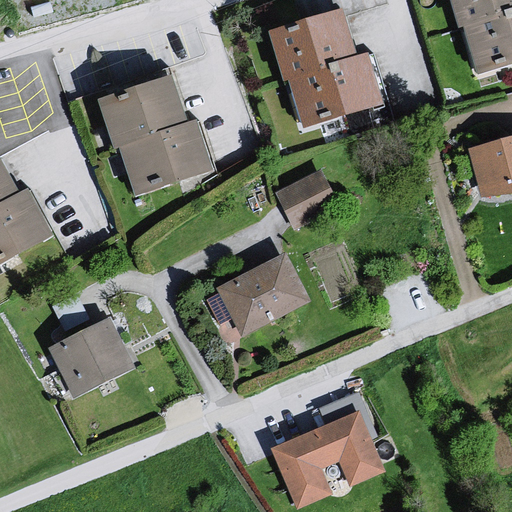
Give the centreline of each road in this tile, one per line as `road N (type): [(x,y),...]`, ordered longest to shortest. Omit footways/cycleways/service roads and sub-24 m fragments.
road 1 (residential): [(1,511),(511,296)]
road 2 (residential): [(200,0),(0,51)]
